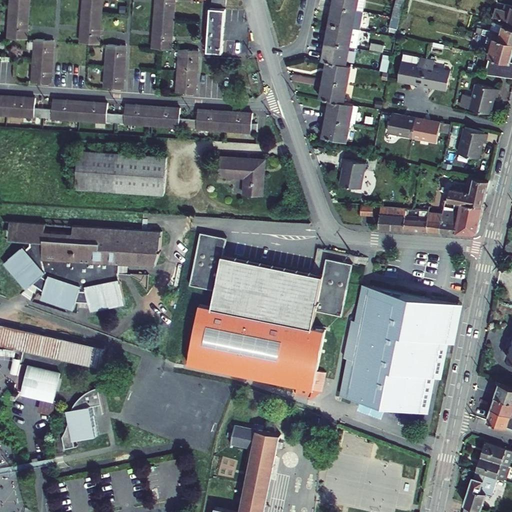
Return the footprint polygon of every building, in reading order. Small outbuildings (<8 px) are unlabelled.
[(11,0),(9,37),(27,39),(29,0),(11,0)] [(102,0),(84,0),(81,43),(99,44),(102,0)] [(175,0),(156,0),(154,48),(172,49),(175,0)] [(334,0),(333,5),(357,10),(363,11),(365,0),(334,0)] [(397,0),(393,17),(401,18),(402,12),(405,0),(397,0)] [(493,6),(490,14),(511,19),(511,5),(509,4),(507,10),(493,6)] [(357,10),(333,5),(330,23),(354,28),(357,10)] [(226,9),(211,8),(208,51),(223,52),(226,9)] [(354,28),(360,29),(363,11),(357,10),(354,28)] [(390,27),(398,29),(401,18),(393,17),(390,27)] [(330,23),(326,42),(350,46),(357,48),(360,29),(354,28),(330,23)] [(489,46),(481,71),(511,74),(511,27),(502,25),(499,32),(485,28),(480,43),(489,46)] [(55,40),(36,39),(33,81),(52,83),(55,40)] [(326,42),(322,60),(327,61),(347,65),(350,46),(326,42)] [(370,45),(369,50),(383,53),(384,45),(372,43),(371,46),(370,45)] [(127,45),(108,44),(105,86),(124,88),(127,45)] [(198,51),(180,49),(177,92),(196,93),(198,51)] [(431,58),(399,52),(395,80),(443,92),(446,69),(430,66),(431,58)] [(384,55),(381,71),(387,72),(390,56),(384,55)] [(348,84),(351,66),(347,65),(327,61),(324,80),(348,84)] [(468,91),(458,90),(456,102),(485,110),(490,93),(495,95),(496,87),(472,79),(468,91)] [(324,80),(320,98),(330,100),(344,103),(348,84),(324,80)] [(0,114),(257,132),(257,137),(264,137),(265,124),(252,123),(253,113),(199,109),(198,120),(180,118),(181,108),(126,105),(126,115),(107,113),(108,103),(54,99),(53,110),(35,108),(36,98),(0,95),(0,114)] [(330,100),(327,118),(351,123),(351,122),(356,123),(359,106),(354,105),(344,103),(330,100)] [(438,121),(387,113),(385,135),(433,143),(438,121)] [(327,118),(323,137),(347,141),(351,123),(327,118)] [(483,133),(459,128),(454,152),(477,156),(483,133)] [(167,156),(79,150),(77,187),(165,194),(167,156)] [(351,151),(349,159),(367,163),(369,163),(371,154),(351,151)] [(265,159),(221,156),(219,175),(245,177),(244,194),(263,195),(265,159)] [(344,167),(341,184),(362,188),(367,163),(349,159),(343,158),(342,166),(344,167)] [(465,191),(451,188),(449,200),(455,201),(456,200),(483,206),(489,180),(469,176),(465,191)] [(481,219),(483,206),(456,200),(455,201),(455,206),(461,207),(459,215),(481,219)] [(362,205),(362,215),(373,216),(374,206),(362,205)] [(381,206),(380,227),(405,229),(406,216),(407,208),(381,206)] [(442,220),(441,232),(456,233),(459,215),(456,214),(454,211),(454,208),(444,207),(444,209),(443,214),(442,220)] [(405,229),(428,231),(430,219),(429,219),(430,213),(430,210),(421,209),(420,217),(406,216),(405,229)] [(428,231),(441,232),(442,220),(443,214),(430,213),(429,219),(430,219),(428,231)] [(459,215),(456,233),(474,235),(478,232),(481,219),(459,215)] [(24,245),(5,262),(28,289),(34,283),(44,290),(42,298),(75,309),(77,301),(90,302),(91,310),(126,304),(119,272),(121,264),(155,266),(161,251),(162,231),(74,225),(74,233),(45,231),(46,223),(14,221),(13,239),(31,241),(31,245),(27,249),(24,245)] [(228,237),(201,232),(191,285),(217,290),(213,307),(200,304),(192,346),(189,364),(298,386),(296,394),(312,398),(323,391),(325,377),(326,372),(318,370),(326,329),(313,327),(317,310),(343,316),(354,263),(327,258),(324,275),(318,274),(312,273),(236,257),(224,255),(228,237)] [(350,358),(343,394),(352,396),(427,411),(434,375),(441,377),(445,355),(448,341),(454,342),(461,304),(364,285),(357,321),(352,320),(345,357),(350,358)] [(104,348),(0,324),(0,326),(0,344),(24,350),(65,359),(100,367),(104,348)] [(65,359),(24,350),(15,391),(55,400),(57,391),(65,359)] [(511,385),(501,382),(497,395),(511,400),(511,385)] [(102,404),(99,387),(93,389),(88,391),(84,394),(79,399),(76,403),(73,407),(71,414),(70,419),(69,423),(68,426),(66,432),(63,436),(66,448),(76,446),(75,440),(100,435),(94,406),(102,404)] [(511,400),(497,395),(493,407),(511,413),(511,400)] [(507,427),(507,426),(511,427),(511,413),(493,407),(488,421),(507,427)] [(240,511),(262,511),(277,434),(256,431),(231,426),(227,445),(252,450),(240,511)] [(511,459),(511,449),(487,441),(482,456),(510,465),(511,459)] [(505,480),(510,465),(482,456),(477,470),(497,477),(505,480)] [(474,476),(465,504),(478,508),(482,509),(487,494),(492,496),(497,477),(477,470),(474,476)]
